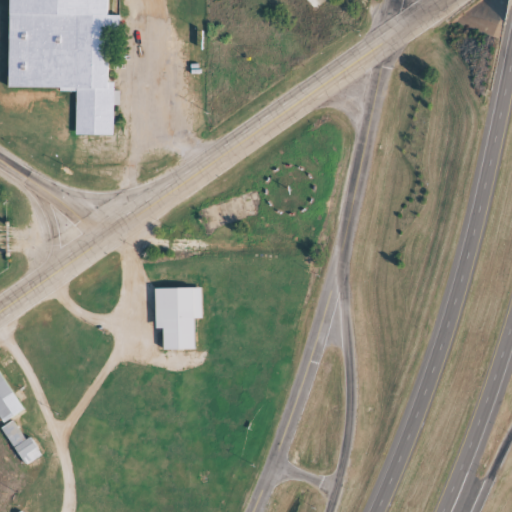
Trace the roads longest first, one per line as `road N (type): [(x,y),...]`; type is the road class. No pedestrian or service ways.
road 1 (trunk): [(511,26),(465,254),(434,361),(374,511)]
road 2 (tertiary): [(100,240),(385,39)]
road 3 (residential): [(343,240),(271,465),(248,511)]
road 4 (trunk): [(343,240),(347,417),(327,511)]
road 5 (tertiary): [(393,0),(343,240)]
road 6 (trunk): [(437,511),(511,304)]
road 7 (tertiary): [(0,163),(100,240)]
road 8 (tertiary): [(0,309),(100,240)]
